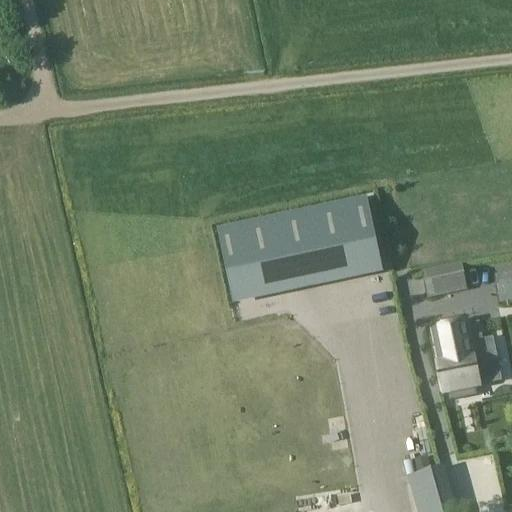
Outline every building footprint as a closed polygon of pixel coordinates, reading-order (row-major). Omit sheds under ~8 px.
[(367,201),(219,233),(234,304),(382,272),(367,201)] [(461,266),(421,275),(427,300),(467,291),(461,266)] [(511,274),(495,277),(496,288),(498,304),(511,301),(511,274)] [(374,307),(376,339),(401,338),(399,306),(374,307)] [(470,324),(432,331),(439,368),(438,368),(443,395),(479,388),(474,362),(478,362),(470,324)] [(485,341),(499,340),(498,325),(484,326),(485,341)] [(415,511),(431,511),(453,507),(440,457),(404,466),(415,511)]
